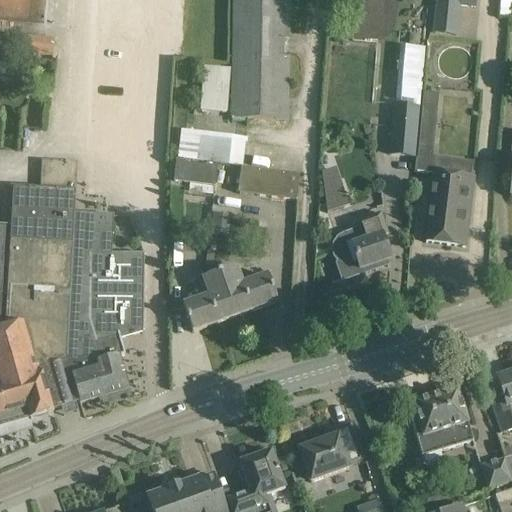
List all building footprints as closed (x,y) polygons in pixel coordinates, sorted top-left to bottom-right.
[(232,0),(230,100),(232,121),(288,122),(289,57),(283,56),(284,41),(290,41),(290,0),(232,0)] [(436,0),(433,29),(458,32),(460,9),(476,10),(476,0),(436,0)] [(53,41),(0,36),(0,54),(52,59),(53,41)] [(423,50),(399,48),(394,107),(392,107),(388,158),(415,160),(423,50)] [(423,94),(421,110),(437,112),(438,96),(423,94)] [(199,139),(196,164),(240,169),(240,172),(245,172),(245,169),(242,169),(245,144),(199,139)] [(76,294),(82,217),(74,216),(77,165),(42,163),(41,190),(14,189),(11,227),(0,226),(0,417),(27,410),(30,420),(53,414),(52,411),(75,405),(68,361),(72,294),(76,294)] [(176,163),(173,183),(215,188),(217,168),(176,163)] [(331,171),(321,174),(327,215),(344,209),(331,171)] [(245,172),(240,172),(237,194),(295,202),(298,180),(245,172)] [(433,181),(426,243),(465,248),(473,186),(473,181),(472,181),(434,177),(433,181)] [(114,219),(82,217),(76,294),(72,294),(68,361),(75,405),(79,404),(80,406),(129,391),(119,359),(124,357),(119,339),(141,333),(142,335),(143,257),(112,255),(114,219)] [(340,283),(331,286),(332,287),(377,272),(375,267),(390,262),(382,239),(387,237),(380,217),(360,223),(363,230),(350,234),(343,236),(337,240),(334,245),(333,245),(332,252),(334,259),(338,264),(335,265),(340,283)] [(204,280),(211,298),(220,324),(250,313),(250,314),(277,304),(271,285),(268,279),(243,288),(236,269),(204,280)] [(180,282),(170,281),(169,298),(179,299),(180,282)] [(219,324),(220,324),(211,298),(182,308),(192,334),(219,325),(219,324)] [(511,375),(496,381),(504,404),(491,408),(501,436),(511,432),(511,375)] [(474,444),(457,390),(412,404),(418,422),(411,423),(422,459),(474,444)] [(365,464),(351,425),(334,431),(337,439),(299,452),(310,484),(365,464)] [(285,492),(271,454),(239,465),(250,495),(228,503),(231,511),(267,511),(263,499),(285,492)] [(505,461),(481,468),(488,492),(511,485),(511,484),(505,461)] [(225,511),(220,496),(213,477),(201,482),(200,480),(146,499),(151,511),(225,511)] [(430,511),(464,501),(461,491),(437,499),(435,494),(421,498),(426,511),(430,511)] [(384,511),(381,500),(359,507),(360,511),(384,511)]
